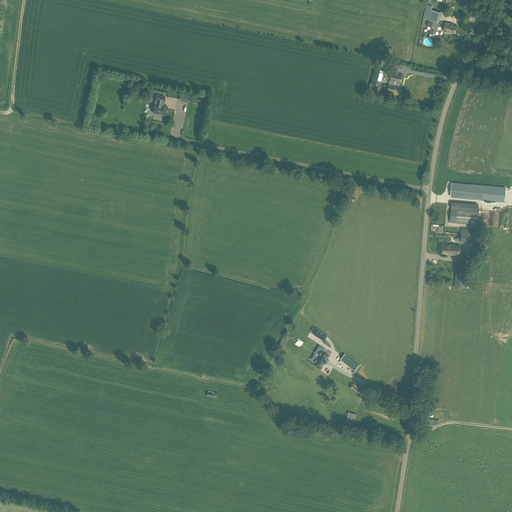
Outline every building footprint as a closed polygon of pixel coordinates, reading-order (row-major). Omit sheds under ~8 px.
[(427,5),(424,18),(429,19),(428,26),(432,27),(430,34),(436,35),(441,12),(432,10),(432,7),(427,5)] [(445,23),(443,32),(451,33),(455,34),(456,26),(445,23)] [(379,69),(373,92),(380,94),(382,87),(381,86),(385,71),(379,69)] [(389,84),(387,91),(394,93),(396,86),(394,86),(395,84),(400,85),(402,75),(392,73),(390,80),(392,81),(391,85),(389,84)] [(155,104),(153,113),(166,115),(168,106),(163,105),(163,102),(164,103),(165,97),(157,95),(156,101),(159,102),(158,105),(155,104)] [(505,191),(451,186),(450,197),(504,201),(505,191)] [(451,209),(450,222),(477,224),(478,212),(451,209)] [(462,228),(461,240),(475,242),(476,230),(462,228)] [(443,244),(442,254),(460,255),(460,245),(443,244)] [(456,261),(454,288),(465,288),(467,262),(456,261)] [(312,336),(322,342),(326,337),(316,331),(312,336)] [(310,355),(316,346),(307,340),(301,349),(310,355)] [(326,349),(320,346),(315,353),(318,355),(314,362),(321,366),(324,362),(324,363),(326,359),(328,355),(324,352),(326,349)] [(344,354),(340,359),(355,370),(359,366),(344,354)] [(351,384),(349,386),(350,389),(357,394),(360,394),(361,391),(361,389),(353,384),(351,384)] [(347,413),(318,405),(315,415),(344,423),(347,413)]
